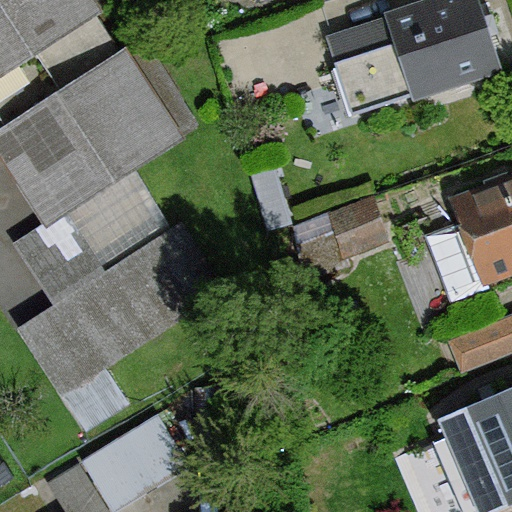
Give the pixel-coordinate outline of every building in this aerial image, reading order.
[(0,0),(0,154),(47,224),(182,133),(124,47),(116,53),(90,15),(99,9),(92,0),(0,0)] [(385,18),(326,37),(351,116),(498,68),(476,0),(421,0),(383,12),(385,18)] [(511,174),(453,197),(462,222),(428,235),(452,296),(511,273),(511,174)] [(387,239),(371,197),(292,228),(302,277),(348,263),(345,256),(387,239)] [(511,315),(449,341),(461,371),(511,350),(511,315)] [(511,386),(436,420),(476,511),(490,511),(511,502),(511,386)] [(157,406),(52,475),(76,511),(108,511),(191,458),(157,406)]
